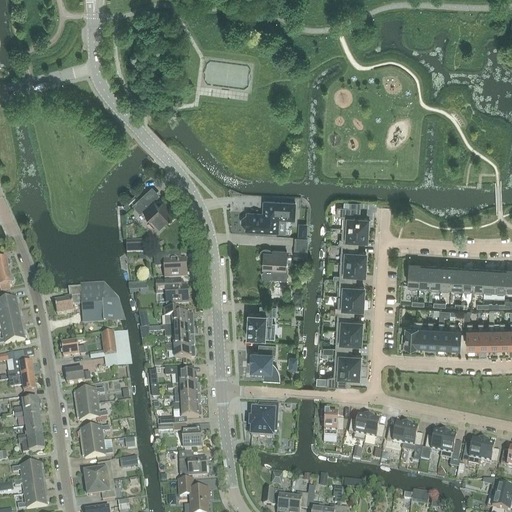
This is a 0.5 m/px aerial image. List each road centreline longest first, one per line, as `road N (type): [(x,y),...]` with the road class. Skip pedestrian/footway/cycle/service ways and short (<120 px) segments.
road 1 (tertiary): [(221,391),(208,227),(187,185),(104,92),(95,67)]
road 2 (residential): [(70,511),(38,302),(0,204)]
road 3 (residential): [(221,391),(376,400)]
road 4 (residential): [(376,400),(511,428)]
road 5 (residential): [(376,361),(511,365)]
road 6 (residential): [(384,243),(511,248)]
road 7 (tertiary): [(243,511),(231,484),(221,391)]
